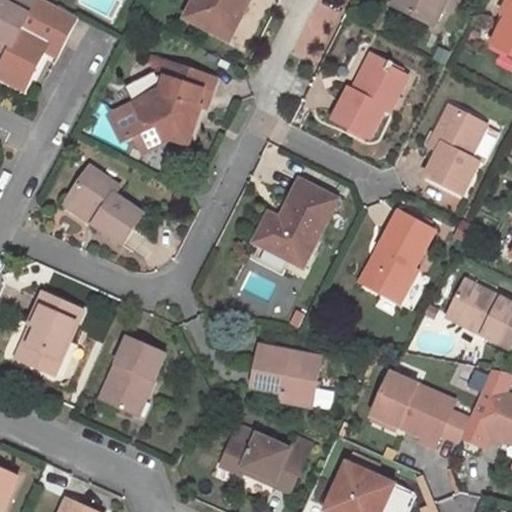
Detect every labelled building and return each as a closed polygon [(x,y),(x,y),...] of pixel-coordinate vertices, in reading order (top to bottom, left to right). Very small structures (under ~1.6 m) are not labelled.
[(0,0),(0,43),(12,50),(38,0),(0,0)] [(240,0),(195,0),(186,19),(226,40),(244,6),(239,3),(240,0)] [(240,0),(239,3),(244,6),(248,8),(251,0),(240,0)] [(399,9),(403,0),(394,0),(392,5),(399,9)] [(403,0),(399,9),(432,26),(445,0),(403,0)] [(511,19),(511,17),(511,0),(507,0),(501,13),(507,16),(511,19)] [(511,56),(511,17),(511,19),(507,16),(491,46),(511,56)] [(0,51),(9,56),(12,50),(0,43),(0,51)] [(358,93),(376,59),(370,56),(352,90),(358,93)] [(148,57),(157,77),(160,78),(166,63),(148,57)] [(349,89),(333,120),(369,139),(384,111),(389,112),(408,76),(376,59),(358,93),(352,90),(349,89)] [(189,127),(193,115),(199,112),(205,109),(215,79),(166,63),(160,78),(167,81),(161,97),(155,95),(134,106),(143,121),(156,126),(163,138),(166,144),(173,141),(187,146),(193,128),(189,127)] [(444,138),(437,152),(424,177),(462,197),(479,163),(470,159),(487,126),(449,107),(435,134),(444,138)] [(193,128),(199,112),(193,115),(189,127),(193,128)] [(143,121),(136,139),(159,147),(163,138),(156,126),(143,121)] [(437,152),(444,138),(435,134),(428,148),(437,152)] [(92,226),(122,247),(143,216),(116,197),(120,189),(90,168),(69,198),(98,218),(92,226)] [(303,269),(338,201),(300,181),(279,219),(276,226),(266,221),(254,243),(303,269)] [(63,206),(92,226),(98,218),(69,198),(63,206)] [(398,212),(376,250),(383,254),(365,287),(400,307),(418,272),(415,270),(436,232),(398,212)] [(266,221),(276,226),(279,219),(269,214),(266,221)] [(365,287),(383,254),(376,250),(358,283),(365,287)] [(406,303),(414,308),(427,284),(419,280),(406,303)] [(462,287),(496,305),(499,299),(464,282),(462,287)] [(446,318),(509,351),(511,345),(511,305),(499,299),(496,305),(462,287),(446,318)] [(54,376),(84,311),(43,292),(31,320),(33,320),(37,322),(21,361),(54,376)] [(33,320),(16,359),(21,361),(37,322),(33,320)] [(133,414),(148,383),(152,384),(165,355),(127,338),(99,401),(132,416),(133,414)] [(313,407),(322,359),(260,347),(251,387),(281,394),(280,401),(313,407)] [(397,428),(421,438),(419,443),(435,450),(446,426),(464,434),(474,411),(391,375),(372,416),(397,428)] [(148,383),(133,414),(138,417),(152,384),(148,383)] [(511,396),(505,393),(486,437),(503,445),(505,442),(511,445),(511,396)] [(369,422),(395,433),(397,428),(372,416),(369,422)] [(243,470),(273,484),(271,488),(288,496),(303,462),(288,455),(289,453),(257,438),(250,451),(231,443),(220,467),(240,477),(242,474),(243,470)] [(347,464),(325,511),(385,511),(397,487),(347,464)] [(242,474),(271,488),(273,484),(243,470),(242,474)] [(0,511),(4,511),(19,479),(0,471),(0,511)] [(437,511),(424,477),(419,479),(428,503),(423,505),(425,511),(437,511)] [(90,511),(68,501),(63,511),(90,511)]
